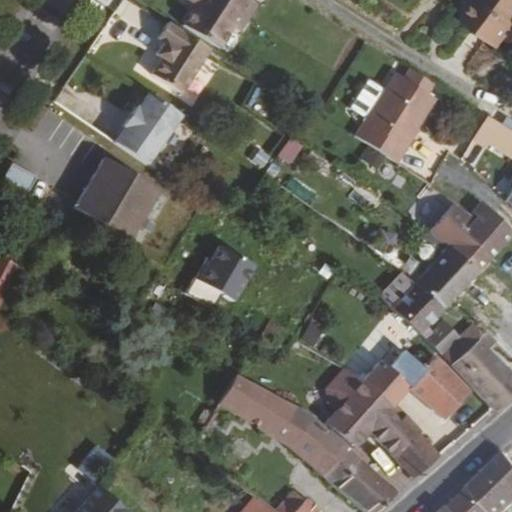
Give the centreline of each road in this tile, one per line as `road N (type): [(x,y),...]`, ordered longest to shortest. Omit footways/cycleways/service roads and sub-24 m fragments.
road 1 (residential): [(452,83),(323,0)]
road 2 (tertiary): [(411,511),(511,424)]
